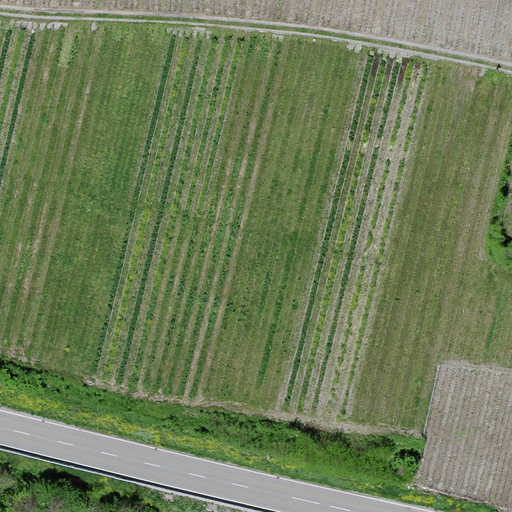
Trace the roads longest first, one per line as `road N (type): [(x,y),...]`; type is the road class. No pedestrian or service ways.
road 1 (track): [(0,4),(335,32),(511,67)]
road 2 (primary): [(356,511),(0,426)]
